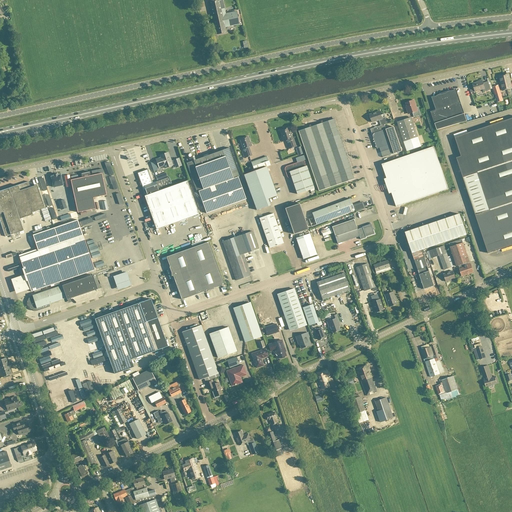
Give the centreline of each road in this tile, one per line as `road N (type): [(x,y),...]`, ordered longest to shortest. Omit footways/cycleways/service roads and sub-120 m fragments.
road 1 (primary): [(0,132),(334,60),(511,33)]
road 2 (unclassified): [(75,489),(511,272)]
road 3 (unclassified): [(0,116),(428,27)]
road 4 (unclassified): [(157,283),(175,314),(383,244),(388,232),(342,99)]
road 5 (unclassified): [(111,150),(342,99)]
road 6 (unclassified): [(342,99),(511,61)]
road 7 (tertiary): [(63,481),(16,330)]
road 8 (unclassified): [(16,330),(157,283)]
road 9 (unclassified): [(157,283),(111,150)]
